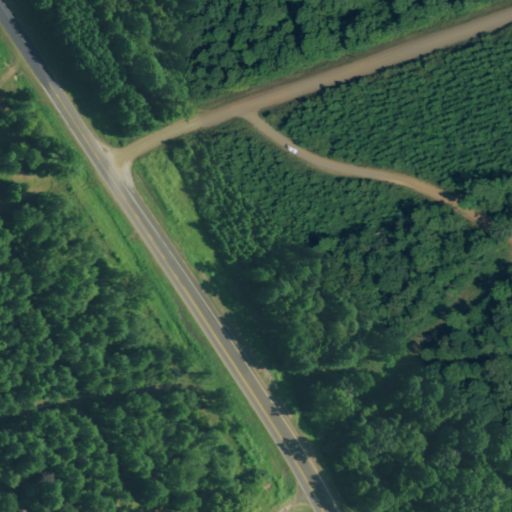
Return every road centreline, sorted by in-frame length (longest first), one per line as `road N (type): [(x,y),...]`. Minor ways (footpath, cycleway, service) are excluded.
road 1 (primary): [(331,511),(0,10)]
road 2 (residential): [(511,28),(290,106),(265,136),(126,176),(105,171)]
road 3 (residential): [(511,224),(459,201),(295,186),(265,136)]
